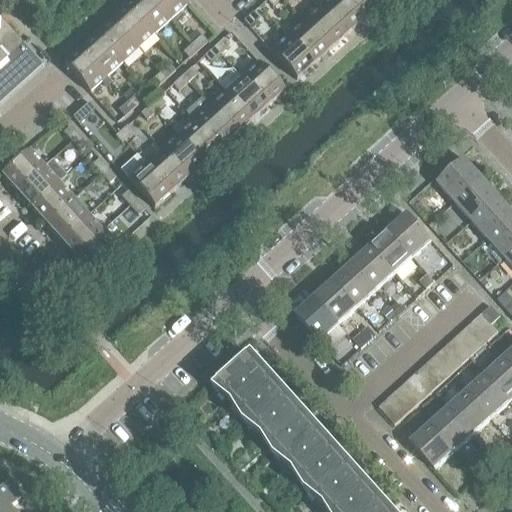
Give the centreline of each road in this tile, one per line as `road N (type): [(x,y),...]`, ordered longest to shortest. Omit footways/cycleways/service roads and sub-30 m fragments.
road 1 (residential): [(243,292),(458,99)]
road 2 (residential): [(58,459),(243,292)]
road 3 (residential): [(345,404),(480,285)]
road 4 (residential): [(243,292),(345,404)]
road 5 (residential): [(345,404),(444,511)]
